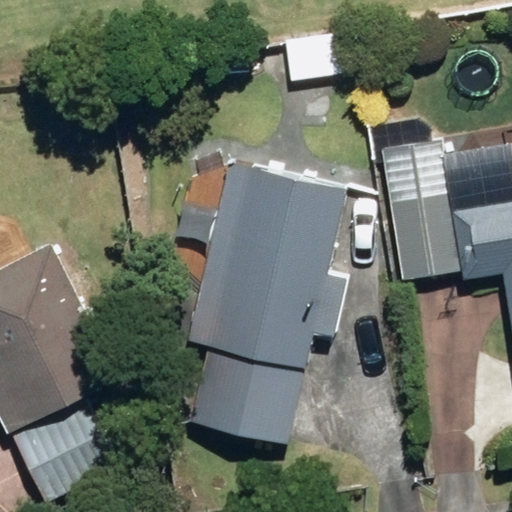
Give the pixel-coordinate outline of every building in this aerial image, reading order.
[(285,6),(239,9),(242,48),(288,44),(285,6)] [(336,39),(286,47),(292,85),(342,77),(336,39)] [(495,269),(511,363),(511,189),(511,184),(447,194),(438,138),(402,143),(398,118),(367,123),(371,149),(379,147),(400,278),(407,276),(422,366),(448,362),(444,342),(474,338),(467,291),(436,295),(432,272),(457,268),(458,276),(495,269)] [(189,421),(285,442),(310,330),(327,333),(340,277),(322,272),(342,185),(223,158),(183,336),(205,341),(189,421)] [(19,258),(0,267),(0,422),(4,431),(113,378),(35,216),(5,230),(19,258)] [(10,439),(46,501),(113,462),(77,400),(10,439)]
